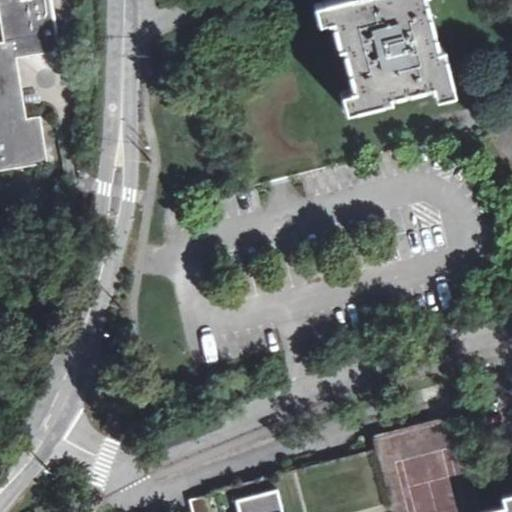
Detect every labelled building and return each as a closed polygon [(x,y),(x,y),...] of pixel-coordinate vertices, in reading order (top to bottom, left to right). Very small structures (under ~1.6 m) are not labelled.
[(50,0),(0,0),(0,169),(48,162),(40,115),(28,117),(18,58),(59,51),(50,0)] [(321,0),(326,20),(328,19),(335,48),(339,46),(350,88),(346,88),(352,108),(387,99),(386,95),(428,85),(429,88),(449,82),(439,47),(434,49),(421,0),(321,0)] [(290,175),(317,168),(282,36),(256,43),(290,175)] [(235,189),(261,182),(227,50),(200,57),(235,189)] [(511,511),(511,490),(500,493),(502,503),(478,509),(454,414),(371,435),(374,447),(209,489),(210,493),(214,511),(511,511)] [(214,511),(210,493),(189,498),(191,511),(214,511)]
